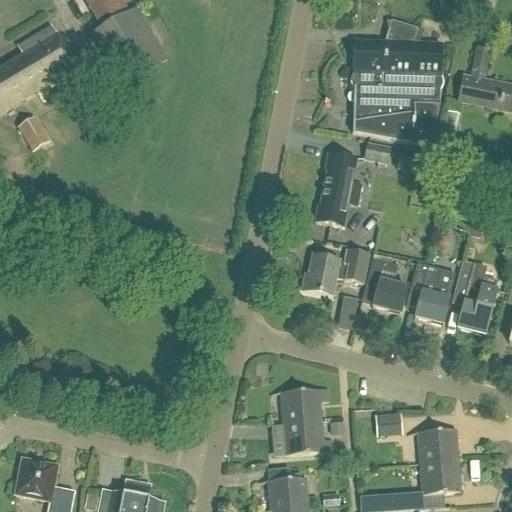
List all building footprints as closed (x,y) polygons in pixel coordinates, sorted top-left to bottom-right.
[(132,84),(148,74),(167,63),(136,11),(129,16),(119,0),(82,0),(101,32),(132,84)] [(353,78),(352,107),(351,137),(430,152),(439,109),(440,48),(415,48),(416,32),(390,25),(389,47),(353,46),(352,78),(353,78)] [(17,51),(22,60),(41,92),(48,88),(50,92),(77,76),(51,31),(17,51)] [(488,54),(475,51),(468,82),(461,81),(456,105),(511,116),(511,90),(482,84),(488,54)] [(0,116),(41,92),(22,60),(0,73),(0,116)] [(457,118),(443,115),(436,149),(450,152),(457,118)] [(385,168),(389,153),(365,148),(362,163),(385,168)] [(396,174),(430,180),(434,161),(400,154),(396,174)] [(325,176),(322,193),(357,200),(359,189),(349,187),(354,163),(327,158),(324,175),(325,176)] [(355,211),(357,200),(322,193),(318,210),(317,210),(313,227),(340,232),(345,209),(355,211)] [(368,259),(346,254),(343,267),(338,266),(311,260),(307,280),(303,279),(300,295),(331,301),(335,283),(343,284),(342,285),(362,289),(368,259)] [(396,270),(371,263),(365,285),(377,288),(371,312),(398,319),(405,292),(378,285),(381,276),(393,279),(396,270)] [(485,274),(460,267),(450,308),(461,311),(456,333),(483,341),(494,298),(479,295),(485,274)] [(438,281),(414,274),(408,296),(419,299),(413,323),(441,330),(453,285),(438,281)] [(354,304),(340,302),(338,314),(352,316),(354,304)] [(285,417),(286,429),(321,426),(318,394),(279,398),(281,417),(285,417)] [(404,419),(379,420),(380,442),(405,442),(404,419)] [(323,447),(321,426),(286,429),(287,441),(283,442),(285,461),(332,457),(331,447),(323,447)] [(341,426),(328,427),(328,439),(341,438),(341,426)] [(421,468),(457,465),(455,434),(416,437),(417,456),(420,456),(421,468)] [(56,471),(21,464),(14,499),(48,506),(46,511),(70,511),(73,499),(51,495),(56,471)] [(457,465),(421,468),(422,481),(419,481),(420,500),(460,497),(457,465)] [(271,511),(306,511),(304,482),(266,485),(268,504),(271,504),(271,511)] [(149,489),(123,485),(121,498),(101,495),(97,511),(161,511),(163,505),(147,503),(149,489)] [(338,510),(337,498),(322,500),(322,511),(338,510)] [(387,511),(387,501),(365,502),(365,511),(387,511)]
